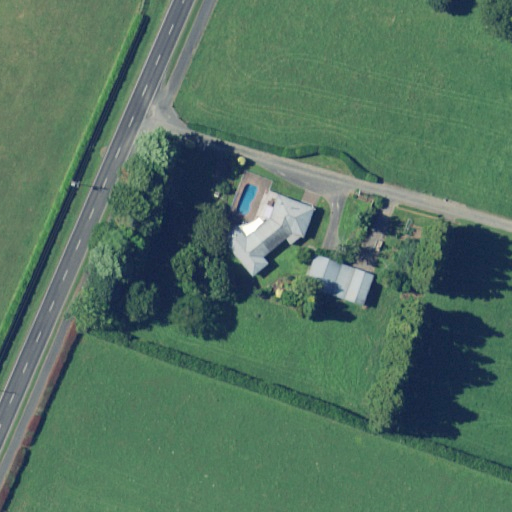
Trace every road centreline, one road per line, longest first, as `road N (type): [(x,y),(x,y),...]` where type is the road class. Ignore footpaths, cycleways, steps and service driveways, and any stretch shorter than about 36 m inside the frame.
road 1 (tertiary): [(0,428),(185,0)]
road 2 (track): [(134,117),(511,222)]
